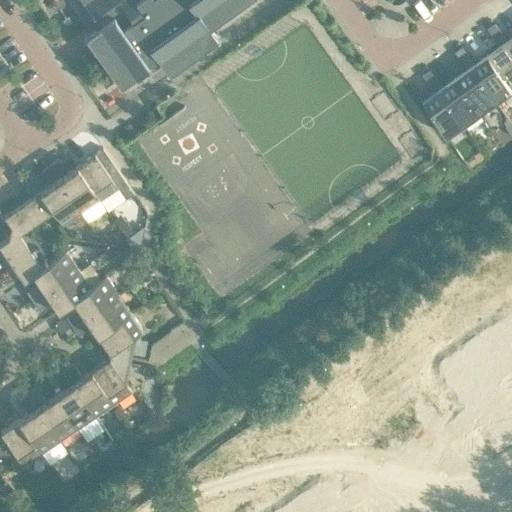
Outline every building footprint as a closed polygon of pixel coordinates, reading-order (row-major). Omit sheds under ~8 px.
[(82,0),(96,19),(99,17),(103,22),(85,35),(120,84),(158,56),(169,71),(218,36),(209,24),(243,0),(82,0)] [(486,27),(493,36),(500,31),(494,21),(486,27)] [(500,31),(493,36),(499,45),(503,43),(507,40),(500,31)] [(511,36),(507,40),(503,43),(511,54),(511,36)] [(487,53),(486,53),(511,88),(511,87),(510,86),(511,84),(511,54),(503,43),(499,45),(488,54),(487,53)] [(454,50),(460,59),(468,54),(461,45),(454,50)] [(486,55),(474,63),(471,66),(495,99),(494,98),(509,87),(510,88),(511,88),(486,53),(485,53),(486,55)] [(468,54),(460,59),(467,68),(471,66),(474,63),(468,54)] [(454,76),(478,111),(479,110),(478,109),(493,98),(494,100),(495,99),(471,66),(467,68),(455,77),(454,76)] [(421,73),(428,82),(435,77),(429,68),(421,73)] [(454,78),(442,86),(438,89),(462,122),(463,122),(462,121),(477,110),(478,111),(454,76),(453,77),(454,78)] [(435,77),(428,82),(435,92),(438,89),(442,86),(435,77)] [(462,123),(462,122),(438,89),(435,92),(423,100),(422,98),(421,99),(446,134),(447,133),(446,132),(461,122),(462,123)] [(125,180),(118,169),(102,146),(76,164),(99,198),(125,180)] [(58,157),(49,163),(81,210),(99,198),(76,164),(67,171),(58,157)] [(49,183),(40,189),(53,208),(53,209),(62,223),(81,210),(49,163),(40,169),(49,183)] [(11,224),(9,230),(19,231),(53,209),(53,208),(40,189),(4,214),(11,224)] [(144,223),(125,236),(132,248),(139,249),(144,223)] [(19,231),(9,230),(8,236),(0,241),(0,245),(23,280),(34,273),(33,272),(42,266),(42,265),(19,231)] [(66,248),(42,265),(42,266),(33,272),(34,273),(39,281),(26,290),(32,299),(79,267),(66,248)] [(79,267),(32,299),(38,308),(51,299),(58,309),(73,298),(73,297),(91,285),(91,284),(79,267)] [(91,285),(73,297),(73,298),(79,306),(66,315),(72,324),(118,292),(106,274),(91,284),(91,285)] [(118,292),(72,324),(78,333),(91,324),(97,333),(131,310),(118,292)] [(131,310),(97,333),(110,352),(129,355),(133,336),(143,329),(131,310)] [(66,315),(55,322),(61,331),(72,324),(66,315)] [(346,460),(318,480),(341,511),(432,511),(509,457),(433,351),(324,430),(346,460)] [(109,356),(90,369),(113,402),(132,390),(125,379),(128,360),(109,356)] [(72,362),(63,368),(95,415),(113,402),(90,369),(81,375),(72,362)] [(63,387),(54,393),(77,427),(95,415),(63,368),(54,374),(63,387)] [(36,386),(28,392),(60,439),(77,427),(54,393),(45,399),(36,386)] [(28,411),(19,417),(42,451),(60,439),(28,392),(19,398),(28,411)] [(352,397),(343,403),(348,410),(357,403),(352,397)] [(23,464),(42,451),(19,417),(0,429),(0,430),(0,431),(0,450),(16,453),(23,464)]
